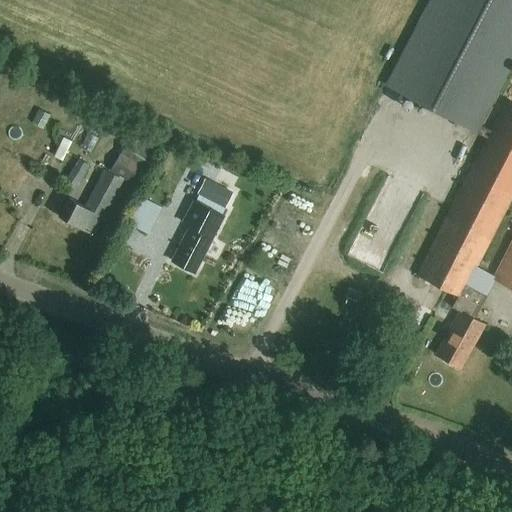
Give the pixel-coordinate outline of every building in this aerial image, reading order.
[(435,355),(461,369),(484,324),(474,318),(485,296),(467,286),(511,198),(511,104),(506,101),(490,131),(479,125),(511,61),(511,0),(430,0),(386,85),(487,137),(416,274),(457,296),(452,307),(458,311),(435,355)] [(120,152),(109,171),(105,169),(97,183),(84,207),(70,199),(60,217),(93,235),(116,194),(124,179),(137,187),(154,157),(161,146),(139,133),(134,143),(127,140),(120,152)] [(207,184),(201,196),(223,207),(229,195),(207,184)] [(189,225),(171,260),(194,273),(225,216),(194,200),(182,221),(189,225)] [(346,241),(363,246),(370,219),(353,215),(346,241)] [(364,268),(388,277),(403,233),(379,225),(364,268)] [(511,289),(511,240),(492,279),(511,289)]
